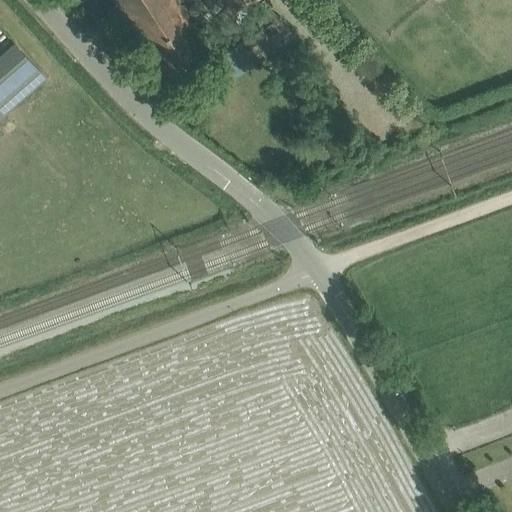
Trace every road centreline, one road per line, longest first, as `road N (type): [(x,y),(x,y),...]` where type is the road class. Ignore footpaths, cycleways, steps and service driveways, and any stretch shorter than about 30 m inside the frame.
road 1 (unclassified): [(321,269),(98,69),(39,0)]
road 2 (unclassified): [(0,387),(321,269)]
road 3 (unclassified): [(457,511),(321,269)]
road 4 (track): [(511,201),(321,269)]
